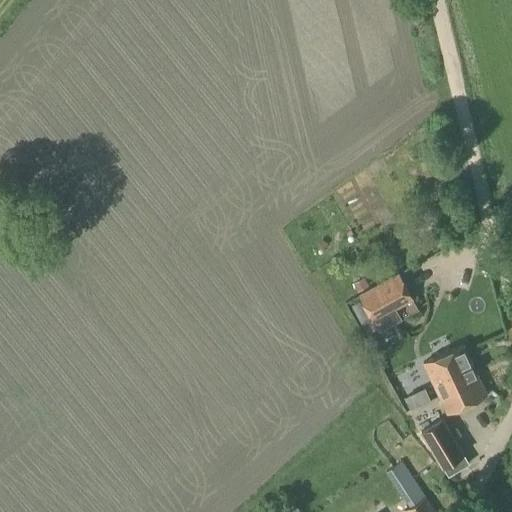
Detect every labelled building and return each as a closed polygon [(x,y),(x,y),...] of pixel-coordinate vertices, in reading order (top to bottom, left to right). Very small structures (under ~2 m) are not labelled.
[(432,218),(414,227),(427,253),(445,244),(432,218)] [(358,294),(359,295),(373,322),(413,299),(398,272),(358,294)] [(363,278),(354,284),(357,290),(367,285),(363,278)] [(466,374),(475,370),(463,345),(423,363),(439,396),(458,388),(456,383),(467,378),(466,374)] [(446,413),(486,394),(475,370),(466,374),(467,378),(456,383),(458,388),(439,396),(446,413)] [(417,406),(412,394),(404,397),(410,409),(417,406)] [(448,476),(469,464),(464,455),(463,454),(442,418),(419,431),(442,468),(443,468),(448,476)] [(403,511),(436,511),(402,461),(385,472),(408,507),(403,511)]
